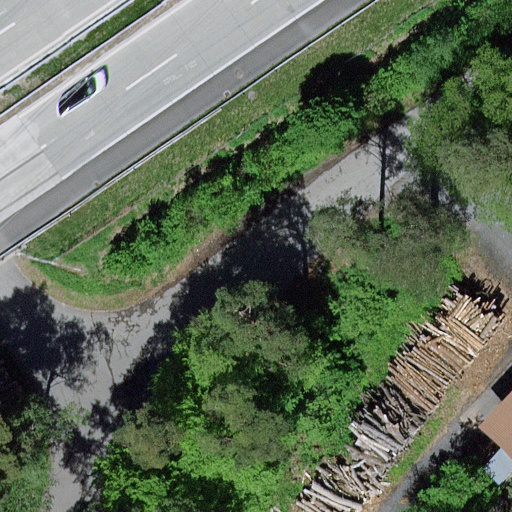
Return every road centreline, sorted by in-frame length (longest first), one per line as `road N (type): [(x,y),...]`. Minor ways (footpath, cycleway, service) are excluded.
road 1 (track): [(511,68),(194,308),(81,441)]
road 2 (motorway): [(0,173),(257,0)]
road 3 (track): [(0,297),(51,373),(81,441),(67,511)]
